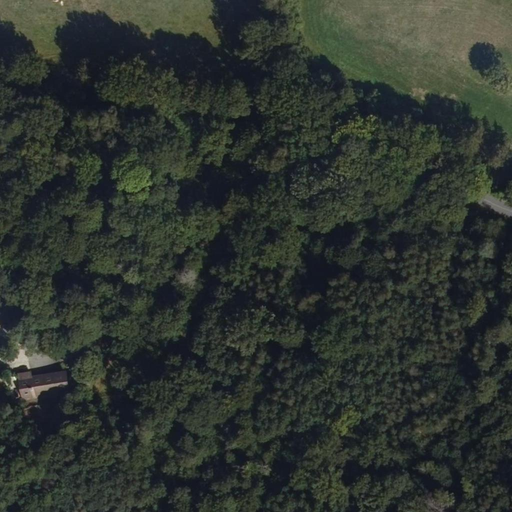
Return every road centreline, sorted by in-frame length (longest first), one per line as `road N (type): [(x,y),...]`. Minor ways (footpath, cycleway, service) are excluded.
road 1 (secondary): [(511,210),(359,128),(243,104),(0,81)]
road 2 (unknown): [(215,101),(173,223),(112,326),(62,342),(0,333)]
